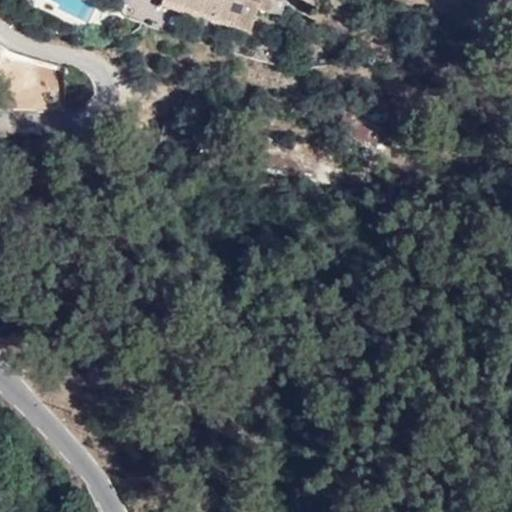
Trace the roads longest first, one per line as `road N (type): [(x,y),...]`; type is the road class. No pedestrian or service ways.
road 1 (residential): [(0,120),(84,119),(109,90),(103,70),(86,59),(29,49),(0,32)]
road 2 (tertiary): [(0,375),(86,463),(115,511)]
